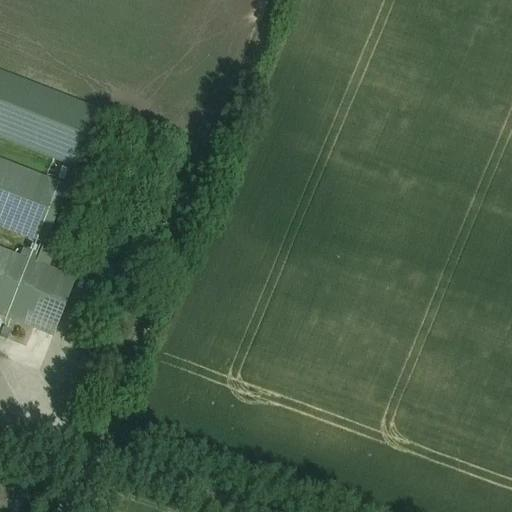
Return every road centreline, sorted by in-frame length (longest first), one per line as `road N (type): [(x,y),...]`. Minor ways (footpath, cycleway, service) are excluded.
road 1 (track): [(277,0),(83,443)]
road 2 (unclassified): [(83,443),(274,511)]
